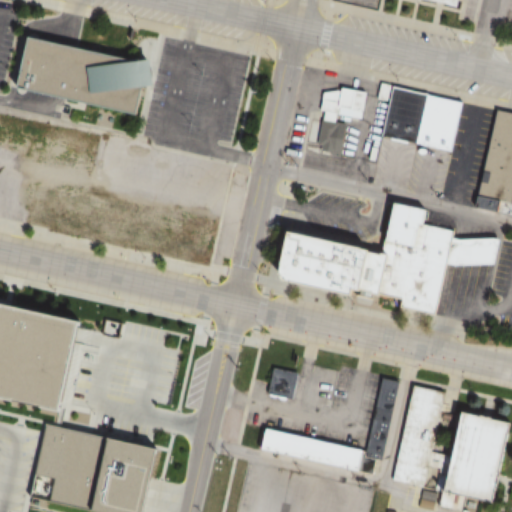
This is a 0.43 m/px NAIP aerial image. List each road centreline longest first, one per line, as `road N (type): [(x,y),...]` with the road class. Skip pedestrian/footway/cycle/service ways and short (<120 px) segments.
road 1 (residential): [(302,0),(186,511)]
road 2 (primary): [(0,251),(511,365)]
road 3 (primary): [(511,76),(169,0)]
